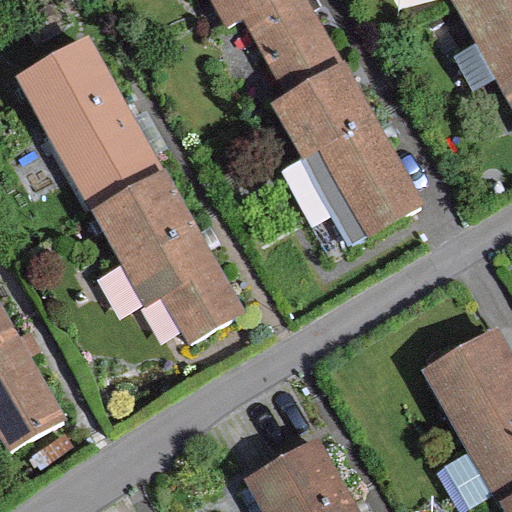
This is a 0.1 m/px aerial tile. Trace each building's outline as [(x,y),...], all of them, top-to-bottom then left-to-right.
[(309,0),(209,0),(228,33),(244,25),(287,102),(272,111),(303,165),(286,174),(336,262),(428,210),(386,137),(313,7),(309,0)] [(511,0),(450,0),(511,108),(511,0)] [(90,40),(16,82),(147,312),(163,303),(189,348),(247,315),(207,244),(132,113),(90,40)] [(0,441),(8,456),(66,424),(26,353),(0,306),(0,441)] [(511,511),(511,357),(498,333),(426,375),(504,511),(511,511)] [(360,511),(359,508),(320,441),(245,484),(260,511),(360,511)]
